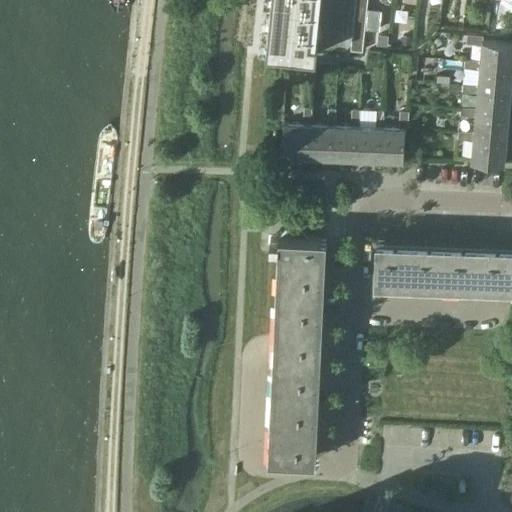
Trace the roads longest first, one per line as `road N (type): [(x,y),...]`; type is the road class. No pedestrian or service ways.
road 1 (residential): [(511,203),(387,200),(360,219),(343,473),(268,469),(253,457),(258,364)]
road 2 (track): [(109,511),(120,284),(150,0)]
